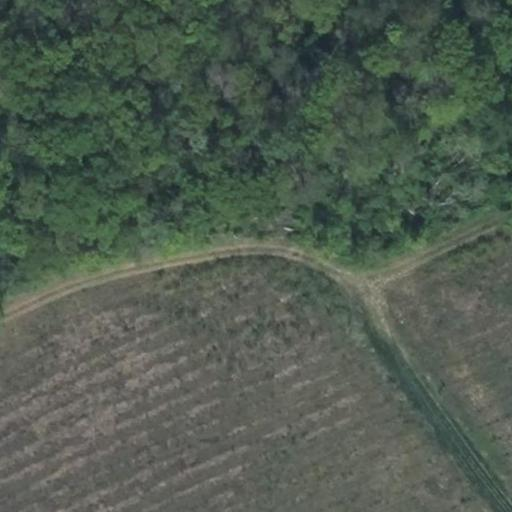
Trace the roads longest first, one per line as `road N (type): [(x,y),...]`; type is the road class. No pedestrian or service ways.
road 1 (track): [(508,511),(405,373),(355,277),(276,248),(234,251),(102,275),(0,318)]
road 2 (track): [(355,277),(511,213)]
